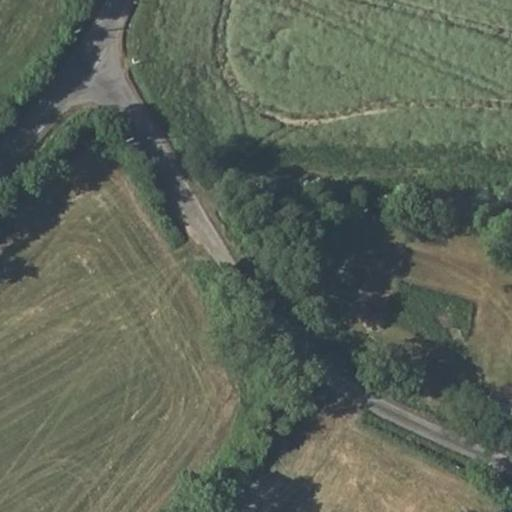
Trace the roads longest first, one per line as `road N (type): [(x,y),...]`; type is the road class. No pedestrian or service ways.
road 1 (unclassified): [(511,457),(383,395),(290,337),(207,236),(105,42)]
road 2 (unclassified): [(105,42),(94,64),(0,150)]
